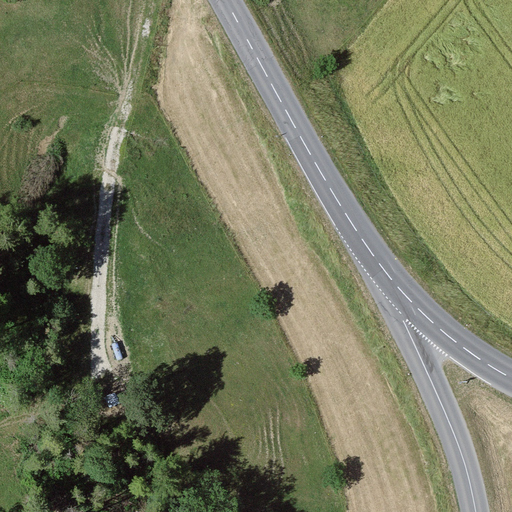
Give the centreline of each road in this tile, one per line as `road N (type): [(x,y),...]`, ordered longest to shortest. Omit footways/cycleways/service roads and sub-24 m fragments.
road 1 (secondary): [(226,0),(372,254)]
road 2 (tertiary): [(372,254),(454,434),(475,511)]
road 3 (secondary): [(372,254),(457,343),(511,378)]
